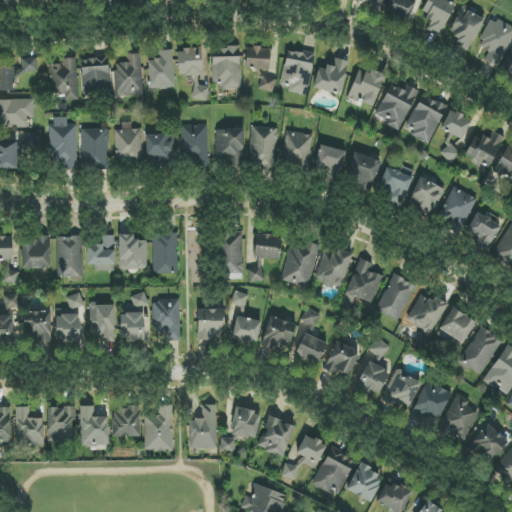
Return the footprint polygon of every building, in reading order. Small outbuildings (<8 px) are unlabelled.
[(389,0),(387,14),(414,19),(417,0),(389,0)] [(429,0),(421,17),(431,22),(427,31),(439,37),(455,5),(444,0),(429,0)] [(468,50),(484,19),(462,8),(450,32),(457,35),(453,43),(468,50)] [(511,39),(511,26),(493,16),(477,45),(490,52),(485,60),(497,67),(511,39)] [(212,48),(212,83),(222,83),(222,89),(241,89),(240,47),(212,48)] [(247,47),(246,69),(269,70),(270,48),(247,47)] [(178,76),(202,75),(201,49),(177,49),(178,76)] [(148,89),(174,88),(173,50),(160,51),(160,59),(147,60),(148,89)] [(308,95),(314,54),(286,50),(281,86),(289,87),(289,93),(308,95)] [(511,51),(503,71),(511,74),(511,51)] [(126,54),(127,63),(114,64),(115,96),(143,95),(141,54),(126,54)] [(37,72),(36,58),(21,59),(22,73),(37,72)] [(61,58),(62,64),(49,65),(50,95),(65,94),(65,101),(79,100),(77,58),(61,58)] [(82,94),(110,93),(109,58),(81,58),(82,94)] [(319,65),(313,88),(340,95),(349,62),(338,59),(336,69),(319,65)] [(0,67),(0,75),(0,91),(14,91),(15,67),(0,67)] [(347,97),(372,107),(386,76),(371,70),(369,74),(359,70),(347,97)] [(258,89),(272,93),(276,80),(262,76),(258,89)] [(408,86),(406,91),(389,84),(376,115),(388,121),(386,125),(400,131),(417,90),(408,86)] [(447,106),(421,94),(405,131),(431,142),(447,106)] [(34,117),(34,99),(1,100),(1,128),(29,128),(29,117),(34,117)] [(462,140),(472,121),(451,110),(440,128),(462,140)] [(51,168),(77,167),(76,124),(67,124),(67,118),(50,118),(51,168)] [(142,164),(142,129),(130,129),(130,124),(115,124),(114,163),(142,164)] [(207,125),(180,126),(181,162),(208,161),(207,125)] [(277,128),(250,127),(249,166),(276,167),(277,128)] [(107,170),(109,130),(82,128),(81,169),(107,170)] [(216,129),(215,163),(243,163),(244,130),(216,129)] [(279,167),(306,172),(313,136),(286,131),(279,167)] [(41,137),(27,132),(22,148),(36,153),(41,137)] [(465,157),(490,169),(505,137),(495,133),(491,142),(475,135),(465,157)] [(147,162),(173,160),(172,135),(146,135),(147,162)] [(18,144),(0,142),(0,168),(17,170),(18,144)] [(451,164),(460,155),(449,144),(440,153),(451,164)] [(345,152),(320,146),(313,175),(338,181),(345,152)] [(511,148),(508,146),(494,171),(511,181),(511,148)] [(380,160),(352,154),(347,180),(374,186),(380,160)] [(413,170),(402,167),(401,172),(385,167),(379,189),(391,192),(389,202),(403,206),(413,170)] [(444,188),(419,178),(408,203),(434,214),(444,188)] [(461,233),(476,198),(452,187),(436,223),(461,233)] [(501,225),(476,213),(463,240),(489,251),(501,225)] [(511,222),(493,257),(511,267),(511,222)] [(222,272),(243,272),(242,232),(221,233),(222,272)] [(153,274),(178,273),(177,234),(152,234),(153,274)] [(281,236),(256,234),(254,258),(280,259),(281,236)] [(134,235),(119,235),(119,270),(147,270),(147,240),(134,241),(134,235)] [(51,268),(50,236),(34,236),(35,245),(22,246),(23,269),(51,268)] [(87,270),(115,270),(115,236),(105,236),(105,245),(87,245),(87,270)] [(57,237),(58,277),(83,277),(82,237),(57,237)] [(319,245),(307,242),(305,249),(290,246),(281,281),(309,288),(319,245)] [(352,254),(338,250),(336,255),(324,251),(314,282),(341,289),(352,254)] [(372,263),(358,258),(346,295),(373,304),(382,276),(370,272),(372,263)] [(6,282),(14,285),(19,270),(7,266),(4,275),(8,277),(6,282)] [(263,268),(247,269),(248,282),(264,281),(263,268)] [(399,322),(415,285),(392,275),(376,312),(399,322)] [(248,294),(234,291),(231,305),(245,308),(248,294)] [(84,306),(80,293),(66,297),(70,310),(84,306)] [(148,306),(146,293),(132,296),(134,308),(148,306)] [(20,308),(18,294),(4,296),(6,310),(20,308)] [(447,304),(434,297),(432,301),(420,295),(406,321),(431,335),(447,304)] [(180,300),(153,300),(154,332),(167,332),(167,341),(181,341),(180,300)] [(115,305),(90,304),(90,333),(98,333),(98,343),(114,343),(115,305)] [(301,321),(314,328),(321,315),(308,308),(301,321)] [(56,342),(79,342),(79,309),(56,310),(56,342)] [(197,310),(198,340),(223,339),(222,309),(197,310)] [(476,320),(450,309),(441,330),(449,334),(448,337),(465,345),(476,320)] [(25,339),(52,338),(50,311),(23,313),(25,339)] [(121,341),(144,340),(144,313),(120,314),(121,341)] [(233,340),(258,343),(261,320),(235,317),(233,340)] [(295,324),(269,317),(262,346),(288,353),(295,324)] [(502,341),(481,328),(460,362),(481,375),(502,341)] [(327,343),(304,334),(295,356),(319,365),(327,343)] [(380,359),(390,349),(380,340),(370,350),(380,359)] [(325,368),(349,378),(360,353),(336,342),(325,368)] [(493,389),(495,386),(508,395),(511,388),(511,347),(507,344),(482,382),(493,389)] [(390,372),(367,362),(356,386),(378,396),(390,372)] [(382,398),(407,411),(421,383),(396,370),(382,398)] [(451,394),(427,382),(410,416),(425,424),(429,416),(438,420),(451,394)] [(466,440),(477,407),(452,399),(441,432),(466,440)] [(144,416),(145,451),(173,451),(172,405),(159,405),(159,416),(144,416)] [(217,405),(203,405),(203,420),(189,420),(189,449),(218,449),(218,453),(236,453),(236,438),(258,438),(258,411),(232,411),(231,435),(217,435),(217,405)] [(80,407),(81,446),(108,446),(108,417),(94,417),(94,406),(80,407)] [(15,407),(16,447),(44,446),(43,418),(30,419),(30,407),(15,407)] [(113,437),(140,437),(140,407),(112,408),(113,437)] [(48,408),(47,441),(75,441),(75,408),(48,408)] [(286,456),(293,424),(266,417),(258,449),(286,456)] [(468,447),(490,464),(508,441),(486,424),(468,447)] [(327,445),(305,435),(296,455),(300,457),(296,465),(287,461),(280,475),(294,481),(302,464),(315,470),(327,445)] [(312,485),(329,493),(332,488),(340,492),(355,460),(330,448),(312,485)] [(511,448),(492,470),(511,488),(511,486),(511,448)] [(346,491),(371,503),(383,477),(358,465),(346,491)] [(377,505),(397,511),(403,511),(412,489),(386,479),(377,505)] [(279,511),(286,496),(256,484),(250,498),(246,496),(241,508),(251,511),(271,511),(272,510),(277,511),(279,511)] [(443,511),(427,501),(419,511),(443,511)]
